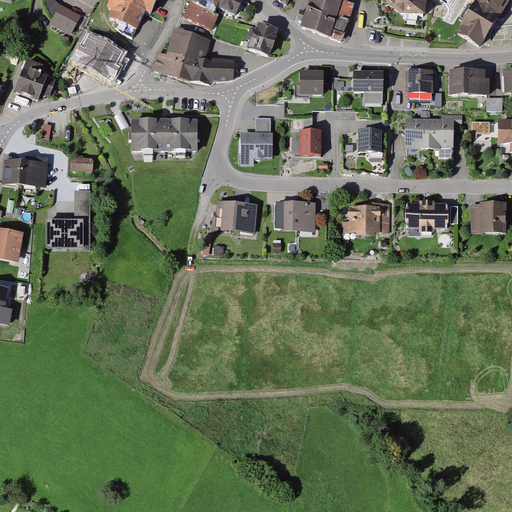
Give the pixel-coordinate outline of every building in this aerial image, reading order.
[(113,0),(109,11),(115,13),(111,23),(139,35),(146,18),(152,20),(160,0),(113,0)] [(217,11),(217,9),(221,0),(192,0),(190,4),(200,8),(205,11),(207,11),(215,15),(217,11)] [(221,0),(217,9),(236,18),(244,0),(221,0)] [(355,7),(336,0),(311,0),(301,29),(341,44),(355,7)] [(423,0),(385,0),(389,9),(404,18),(428,21),(427,2),(423,0)] [(511,3),(511,0),(480,0),(458,36),(482,51),(511,3)] [(200,8),(190,4),(183,19),(212,33),(219,17),(215,15),(207,11),(205,11),(200,8)] [(81,18),(61,9),(52,29),(72,38),(81,18)] [(248,44),(245,43),(242,52),(270,61),(280,33),(259,26),(256,34),(251,32),(248,44)] [(95,31),(87,46),(78,41),(68,63),(119,88),(128,70),(121,66),(128,50),(113,43),(114,41),(95,31)] [(210,42),(175,31),(167,58),(158,56),(152,74),(192,86),(211,88),(211,83),(234,82),(234,60),(206,60),(210,42)] [(44,70),(28,64),(17,96),(39,103),(42,94),(51,97),(56,81),(42,76),(44,70)] [(300,97),(324,98),(324,74),(300,73),(300,97)] [(406,73),(406,96),(409,96),(419,96),(421,96),(431,96),(433,96),(433,73),(419,73),(409,73),(406,73)] [(384,74),(353,74),(353,85),(353,95),(368,95),(373,95),(384,95),(384,85),(384,74)] [(485,75),(452,75),(452,100),(490,100),(490,82),(485,82),(485,75)] [(256,135),(241,134),(240,167),(254,167),(254,161),(273,161),(273,135),(271,135),(271,120),(256,119),(256,135)] [(294,119),(294,132),(313,132),(314,119),(294,119)] [(198,120),(132,121),(132,153),(198,152),(198,120)] [(405,150),(429,150),(430,121),(405,120),(405,150)] [(367,121),(367,132),(382,132),(382,133),(385,133),(385,121),(367,121)] [(454,121),(430,121),(429,150),(454,151),(454,121)] [(511,121),(500,122),(500,153),(511,152),(511,121)] [(51,141),(54,128),(46,126),(43,139),(51,141)] [(300,158),(321,158),(322,132),(300,132),(300,158)] [(358,132),(358,155),(382,155),(382,133),(382,132),(367,132),(358,132)] [(94,163),(72,162),(72,172),(94,173),(94,163)] [(47,166),(6,163),(4,186),(45,189),(47,166)] [(77,223),(47,223),(47,252),(91,252),(91,193),(77,193),(77,223)] [(235,203),(218,201),(216,216),(213,216),(211,232),(255,236),(258,207),(234,205),(235,203)] [(350,223),(343,223),(343,233),(357,232),(357,239),(376,239),(376,236),(390,236),(390,204),(373,205),(373,208),(350,208),(350,223)] [(283,213),(275,213),(275,230),(282,230),(282,234),(317,234),(317,205),(283,205),(283,213)] [(507,205),(472,206),(472,236),(507,235),(507,205)] [(449,206),(408,207),(408,232),(449,232),(449,206)] [(23,236),(0,232),(0,260),(19,263),(23,236)]
